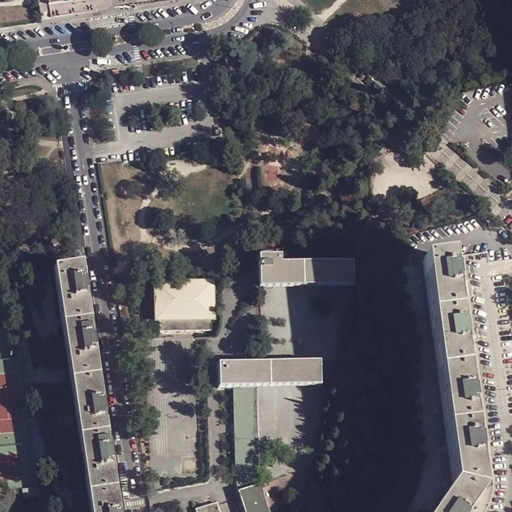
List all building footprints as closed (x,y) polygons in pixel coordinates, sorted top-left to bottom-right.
[(352,286),(352,263),(338,263),(338,259),(287,261),(281,261),(281,256),(255,258),(256,288),(352,286)] [(433,511),(467,511),(480,495),(474,450),(468,405),(458,337),(451,280),(448,259),(421,263),(422,267),(451,487),(433,511)] [(87,511),(116,511),(108,460),(101,412),(91,345),(83,290),(79,267),(52,271),(87,511)] [(213,280),(205,286),(207,323),(215,323),(213,280)] [(156,333),(207,332),(207,323),(205,286),(154,288),(156,325),(156,333)] [(215,364),(216,389),(229,389),(254,388),(318,385),(317,360),(302,361),(243,363),(215,364)] [(241,511),(267,511),(258,484),(254,388),(229,389),(232,485),(235,494),(237,498),(241,511)] [(214,500),(194,506),(195,509),(195,511),(217,511),(215,504),(214,500)]
